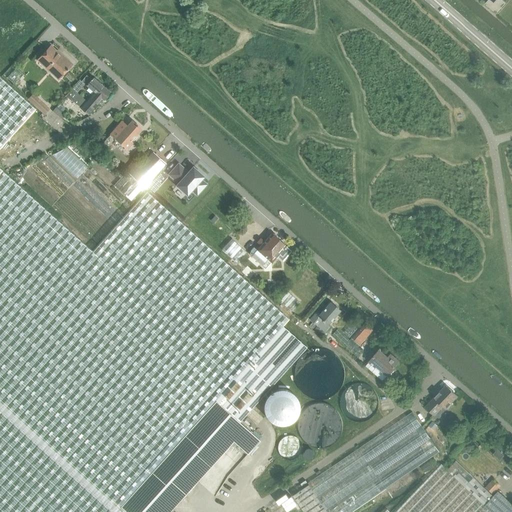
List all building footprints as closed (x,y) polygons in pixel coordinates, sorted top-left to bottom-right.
[(488,0),(485,4),(496,14),(506,2),(502,0),(499,0),(494,6),(488,0)] [(58,79),(72,65),(57,50),(56,51),(50,46),(37,60),(58,79)] [(16,68),(7,77),(14,84),(23,75),(16,68)] [(86,75),(81,81),(84,84),(86,85),(94,92),(102,99),(102,100),(109,92),(93,78),(91,79),(86,75)] [(0,511),(126,511),(120,506),(282,326),(288,319),(146,191),(92,252),(3,172),(0,169),(0,147),(35,109),(0,77),(0,511)] [(79,80),(72,89),(77,93),(84,84),(81,81),(79,80)] [(72,89),(65,96),(71,101),(72,100),(81,108),(88,115),(102,99),(94,92),(86,102),(77,93),(72,89)] [(26,99),(44,115),(49,108),(32,93),(26,99)] [(59,103),(56,106),(62,112),(65,108),(59,103)] [(56,106),(52,111),(62,119),(66,114),(62,112),(56,106)] [(110,134),(115,138),(127,149),(133,143),(131,141),(142,130),(131,120),(127,125),(122,120),(110,134)] [(66,147),(52,155),(56,160),(77,179),(87,167),(66,147)] [(134,163),(127,171),(113,185),(130,201),(143,187),(151,179),(152,180),(164,166),(151,154),(138,168),(134,163)] [(186,172),(179,165),(170,175),(179,183),(177,186),(187,194),(191,190),(197,194),(206,185),(200,180),(203,177),(193,168),(187,174),(185,173),(186,172)] [(161,171),(153,180),(159,186),(167,177),(161,171)] [(154,182),(150,186),(157,192),(160,188),(154,182)] [(264,267),(269,261),(271,263),(277,257),(282,261),(291,251),(286,247),(287,246),(277,238),(277,236),(275,233),(273,233),(271,232),(256,249),(253,247),(248,253),(264,267)] [(246,251),(234,240),(231,238),(221,249),(236,262),(246,251)] [(285,289),(277,299),(291,311),(299,302),(285,289)] [(328,325),(340,310),(330,302),(320,314),(316,311),(309,320),(324,332),(329,326),(328,325)] [(365,323),(352,338),(360,345),(374,330),(365,323)] [(352,324),(344,332),(349,337),(357,328),(352,324)] [(282,326),(120,506),(126,511),(168,511),(233,441),(248,454),(260,440),(239,422),(306,347),(282,326)] [(337,328),(332,334),(358,358),(363,352),(337,328)] [(369,362),(366,366),(383,381),(387,375),(389,374),(390,375),(394,371),(393,370),(399,363),(390,355),(388,359),(379,351),(369,362)] [(457,397),(445,386),(426,407),(434,415),(443,405),(446,408),(457,397)] [(352,451),(313,478),(314,480),(307,484),(327,511),(348,511),(439,452),(412,412),(381,431),(352,451)] [(247,417),(243,421),(252,430),(256,425),(247,417)] [(507,466),(511,460),(498,449),(493,454),(507,466)] [(424,473),(437,465),(433,459),(420,467),(424,473)] [(456,460),(447,469),(491,511),(511,511),(511,503),(497,491),(493,495),(456,460)] [(384,511),(491,511),(447,469),(441,464),(395,511),(389,511),(387,510),(384,511)] [(494,478),(485,487),(493,494),(501,485),(494,478)] [(298,491),(292,495),(303,511),(327,511),(307,484),(298,491)]
